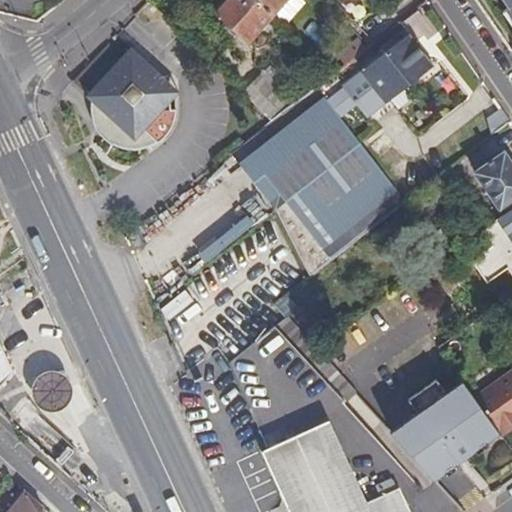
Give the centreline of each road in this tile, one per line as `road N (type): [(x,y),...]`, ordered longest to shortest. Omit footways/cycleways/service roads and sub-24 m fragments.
road 1 (secondary): [(198,511),(2,84)]
road 2 (secondary): [(0,157),(164,511)]
road 3 (unknown): [(454,511),(388,419),(365,354),(373,303)]
road 4 (residential): [(2,84),(103,0)]
